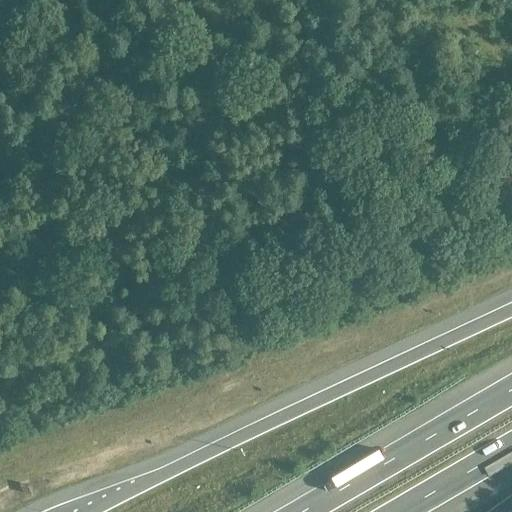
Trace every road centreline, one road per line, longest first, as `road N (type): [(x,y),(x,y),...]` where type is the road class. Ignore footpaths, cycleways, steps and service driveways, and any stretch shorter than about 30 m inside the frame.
road 1 (motorway): [(511,310),(90,511)]
road 2 (motorway): [(511,390),(303,511)]
road 3 (motorway): [(404,511),(511,449)]
